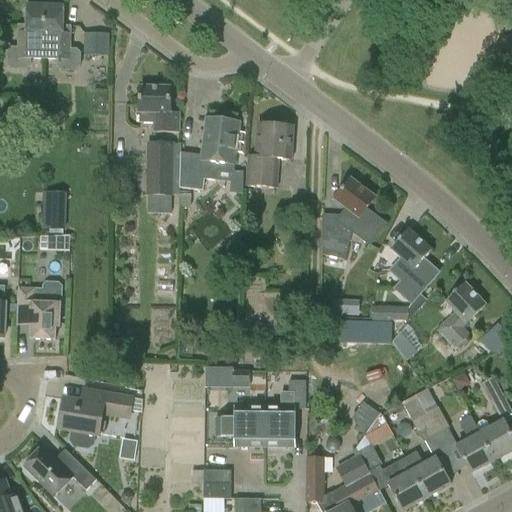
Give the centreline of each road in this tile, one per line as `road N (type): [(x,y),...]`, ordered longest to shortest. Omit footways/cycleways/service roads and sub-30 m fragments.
road 1 (residential): [(243,50),(401,171),(511,280)]
road 2 (residential): [(243,50),(230,67),(196,65),(108,0)]
